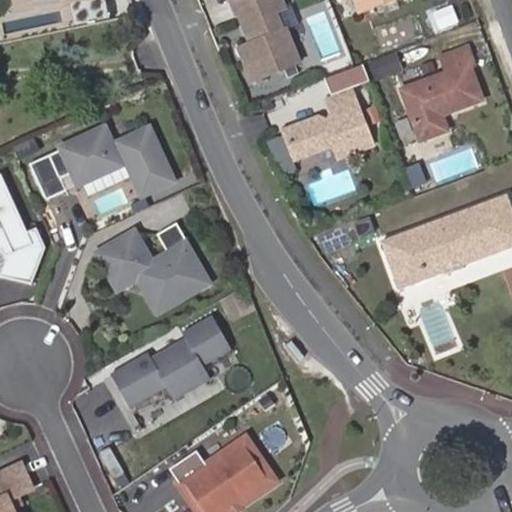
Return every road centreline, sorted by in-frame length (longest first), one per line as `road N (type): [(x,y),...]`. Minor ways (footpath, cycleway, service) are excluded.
road 1 (tertiary): [(421,431),(287,278),(216,147),(157,0)]
road 2 (residential): [(24,359),(94,511)]
